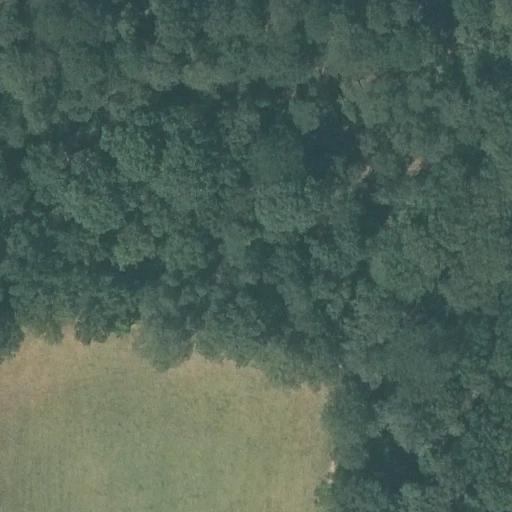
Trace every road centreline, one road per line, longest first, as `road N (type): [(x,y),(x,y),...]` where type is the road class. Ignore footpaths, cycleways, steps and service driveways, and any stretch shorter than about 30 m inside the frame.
road 1 (track): [(511,5),(0,23)]
road 2 (track): [(501,511),(420,415),(397,353),(405,288),(511,187)]
